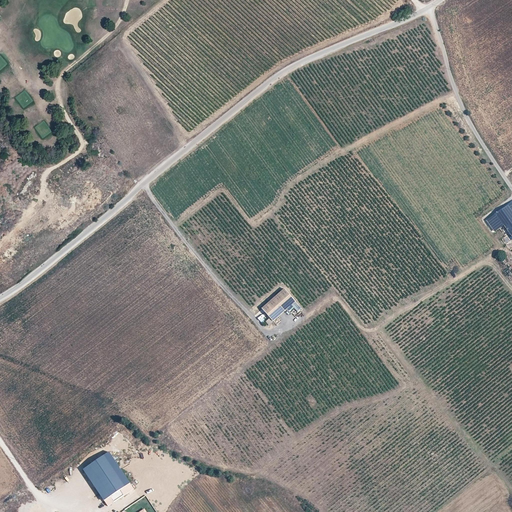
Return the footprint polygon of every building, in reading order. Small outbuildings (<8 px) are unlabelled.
[(511,213),(507,206),(487,220),(492,227),(501,221),(503,224),(511,236),(511,213)] [(503,224),(501,221),(492,227),(494,231),(503,224)] [(262,309),(273,321),(296,301),(285,289),(262,309)] [(109,452),(103,456),(114,471),(124,487),(130,483),(109,452)] [(83,470),(93,485),(114,471),(103,456),(83,470)] [(104,501),(124,487),(114,471),(93,485),(104,501)] [(124,487),(104,501),(107,506),(133,489),(130,483),(124,487)]
